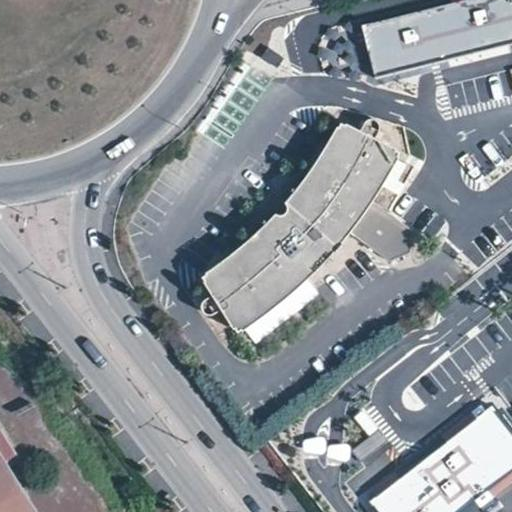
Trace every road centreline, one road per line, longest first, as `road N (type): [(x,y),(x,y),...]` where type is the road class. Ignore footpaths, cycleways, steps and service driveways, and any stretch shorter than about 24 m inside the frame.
road 1 (tertiary): [(279,511),(143,333),(116,267),(112,197),(143,134)]
road 2 (tertiary): [(0,243),(211,511)]
road 3 (primary): [(0,193),(74,176),(143,134)]
